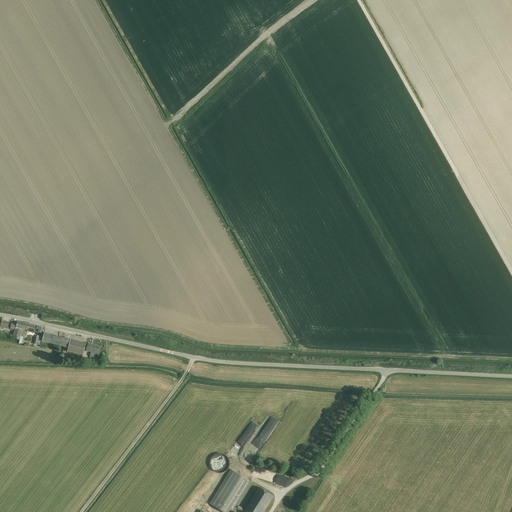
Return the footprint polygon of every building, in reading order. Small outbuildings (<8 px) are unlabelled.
[(0,327),(7,329),(9,322),(1,321),(0,327)] [(11,323),(10,328),(10,329),(14,330),(13,336),(15,336),(20,337),(20,335),(21,335),(23,323),(17,322),(16,324),(11,323)] [(23,323),(21,335),(26,336),(27,332),(34,333),(35,326),(28,325),(29,324),(23,323)] [(83,356),(86,344),(44,333),(41,341),(68,348),(67,352),(83,356)] [(94,353),(97,354),(98,351),(99,346),(88,343),(86,348),(86,351),(91,352),(90,355),(93,356),(94,353)] [(246,445),(256,429),(250,426),(240,441),(246,445)] [(211,462),(210,463),(211,465),(211,467),(212,468),(213,470),(214,471),(215,472),(217,473),(219,473),(220,473),(222,473),(224,473),(225,472),(226,471),(228,470),(229,468),(229,467),(230,465),(230,463),(230,462),(229,460),(229,459),(228,457),(226,456),(225,455),(224,454),(222,454),(220,454),(219,454),(217,454),(215,455),(214,456),(213,457),(212,459),(211,460),(211,462)] [(222,511),(234,511),(236,509),(241,511),(242,511),(244,509),(242,508),(244,505),(240,503),(252,483),(231,470),(210,504),(222,511)] [(263,511),(274,497),(269,494),(259,488),(243,511),(263,511)]
